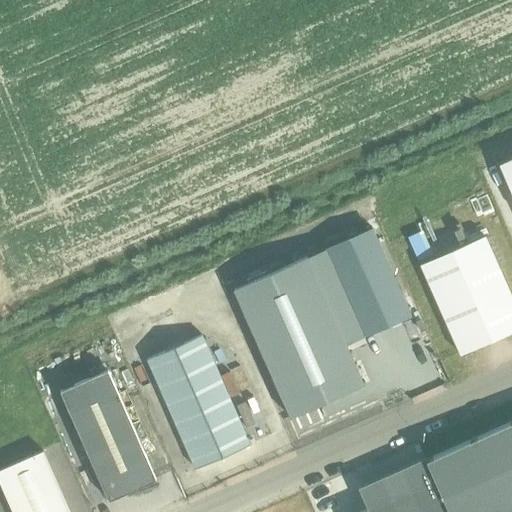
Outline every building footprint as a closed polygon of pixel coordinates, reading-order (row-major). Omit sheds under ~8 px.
[(511,157),(498,163),(511,195),(511,157)] [(422,231),(407,238),(417,261),(432,254),(422,231)] [(511,295),(485,237),(419,266),(460,356),(511,332),(511,295)] [(308,257),(233,289),(289,418),(363,385),(345,344),(308,257)] [(201,334),(147,358),(195,468),(250,443),(201,334)] [(156,479),(108,370),(60,391),(108,500),(156,479)] [(358,511),(511,511),(511,421),(425,460),(424,457),(358,487),(367,508),(358,511)] [(70,511),(43,450),(0,468),(0,482),(13,511),(70,511)]
